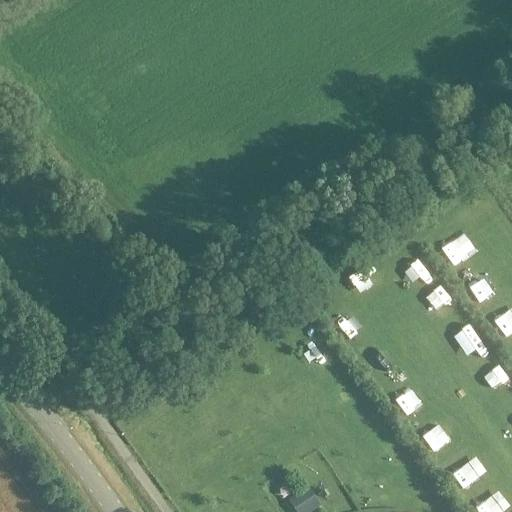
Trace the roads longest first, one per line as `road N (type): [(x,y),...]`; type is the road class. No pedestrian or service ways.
road 1 (track): [(511,129),(86,401)]
road 2 (tertiary): [(112,511),(0,370)]
